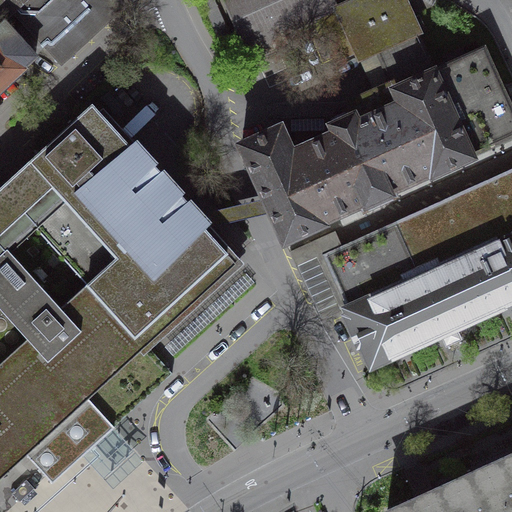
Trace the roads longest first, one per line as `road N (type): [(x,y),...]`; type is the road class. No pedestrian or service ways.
road 1 (residential): [(170,0),(208,75),(224,149),(270,253),(364,438)]
road 2 (residential): [(511,371),(364,438)]
